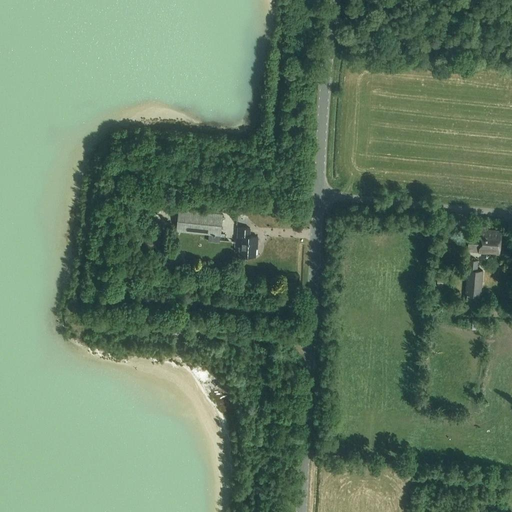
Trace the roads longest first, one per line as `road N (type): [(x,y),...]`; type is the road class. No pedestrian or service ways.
road 1 (unclassified): [(301,511),(318,194)]
road 2 (unknown): [(69,312),(310,339)]
road 3 (unclassified): [(318,194),(336,0)]
road 4 (unclassified): [(511,214),(318,194)]
